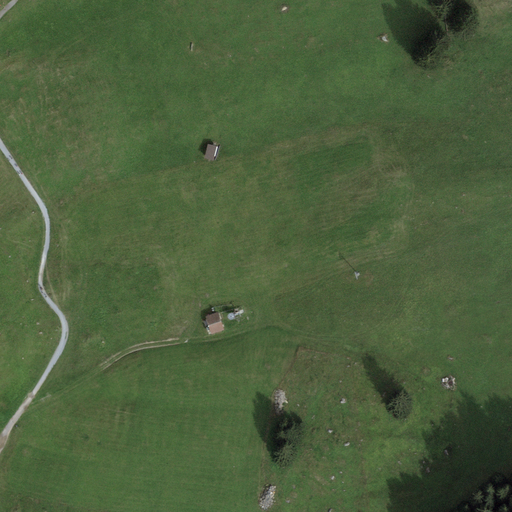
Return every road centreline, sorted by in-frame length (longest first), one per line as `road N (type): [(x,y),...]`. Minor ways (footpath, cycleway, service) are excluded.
road 1 (track): [(0,141),(46,214),(41,284),(64,328),(45,377),(0,441)]
road 2 (track): [(22,408),(132,347),(239,332)]
